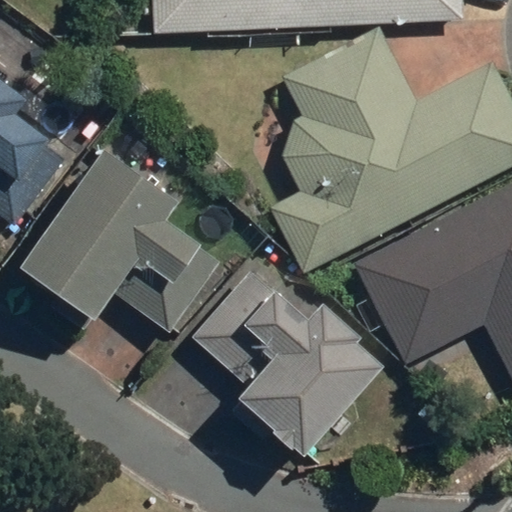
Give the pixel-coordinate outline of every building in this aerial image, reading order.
[(161,0),(163,30),(472,12),(471,0),(161,0)] [(311,107),(293,156),(309,187),(278,203),(312,270),(511,168),(511,76),(504,60),(430,97),(391,21),(293,71),(311,107)] [(43,89),(0,56),(0,202),(27,222),(84,146),(31,106),(43,89)] [(124,138),(45,257),(117,305),(158,244),(195,269),(219,233),(183,209),(197,187),(124,138)] [(511,356),(511,184),(364,257),(415,361),(495,322),(511,356)] [(276,262),(208,330),(234,356),(274,316),(302,344),(262,384),(317,439),(403,354),(344,294),(326,312),(276,262)]
